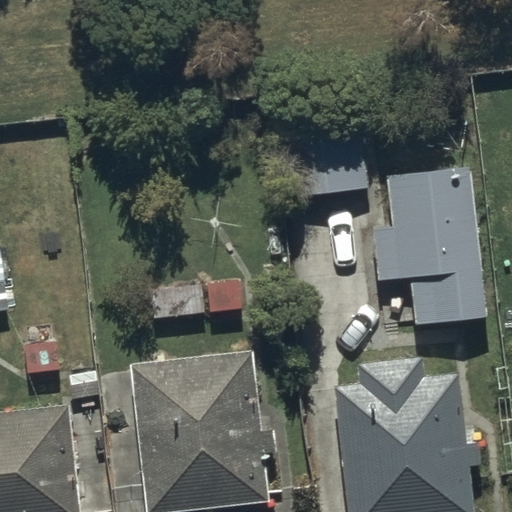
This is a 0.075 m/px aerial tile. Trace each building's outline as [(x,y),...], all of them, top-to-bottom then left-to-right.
[(320,194),(370,189),(364,128),(314,133),(320,194)] [(416,325),(488,318),(474,168),(390,176),(395,228),(375,230),(380,282),(412,279),(416,325)] [(0,312),(11,311),(5,252),(0,252),(0,312)] [(29,374),(60,370),(58,343),(26,346),(29,374)] [(147,511),(189,511),(271,503),(266,455),(278,454),(276,429),(263,431),(254,352),(131,365),(147,511)] [(476,511),(472,467),(483,466),(481,442),(468,444),(461,373),(427,377),(425,358),(357,364),(359,384),(336,386),(347,511),(476,511)] [(0,511),(82,511),(71,406),(0,413),(0,511)]
